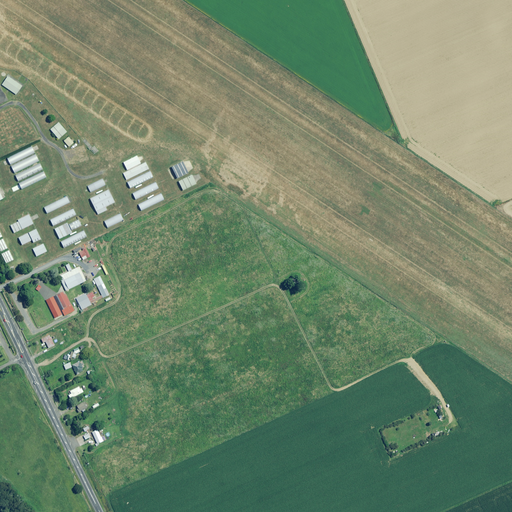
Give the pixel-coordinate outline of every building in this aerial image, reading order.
[(2,85),(16,95),(22,86),(8,76),(2,85)] [(59,139),(67,132),(58,122),(50,129),(59,139)] [(74,143),(68,137),(63,141),(69,147),(74,143)] [(10,166),(35,153),(31,146),(6,158),(10,166)] [(14,174),(39,162),(35,154),(10,166),(14,174)] [(126,170),(140,163),(136,156),(122,163),(126,170)] [(177,179),(188,173),(183,161),(171,167),(177,179)] [(126,180),(149,169),(146,162),(123,174),(126,180)] [(18,182),(43,170),(40,164),(15,176),(18,182)] [(21,190),(46,178),(43,171),(18,184),(21,190)] [(130,189),(153,178),(150,171),(127,182),(130,189)] [(197,184),(192,174),(178,181),(183,191),(197,184)] [(90,193),(106,185),(103,179),(87,186),(90,193)] [(136,200),(159,189),(156,182),(132,193),(136,200)] [(115,203),(108,190),(90,199),(98,215),(107,210),(106,207),(115,203)] [(141,211),(164,200),(161,194),(138,205),(141,211)] [(44,207),(47,214),(70,203),(67,196),(44,207)] [(53,226),(76,215),(73,209),(50,220),(53,226)] [(107,228),(123,220),(120,213),(104,221),(107,228)] [(29,214),(17,220),(18,222),(22,229),(33,224),(29,214)] [(72,231),(82,226),(78,220),(69,224),(72,231)] [(14,233),(22,229),(18,222),(10,226),(14,233)] [(67,223),(54,229),(59,239),(72,233),(67,223)] [(36,229),(28,233),(33,243),(41,239),(36,229)] [(64,249),(87,237),(84,230),(60,242),(64,249)] [(31,241),(28,233),(18,238),(22,245),(31,241)] [(36,257),(47,251),(44,244),(32,249),(36,257)] [(90,256),(85,247),(82,249),(83,250),(79,253),(83,260),(90,256)] [(14,260),(9,250),(2,254),(6,263),(14,260)] [(77,268),(58,278),(64,290),(83,280),(77,268)] [(91,277),(100,296),(106,293),(97,274),(91,277)] [(61,291),(53,295),(60,308),(67,304),(61,291)] [(73,297),(79,308),(88,304),(82,293),(73,297)] [(57,310),(51,296),(45,299),(51,313),(57,310)] [(35,325),(42,321),(36,309),(29,313),(35,325)] [(52,339),(50,335),(41,339),(43,343),(45,342),(48,348),(54,345),(51,339),(52,339)] [(83,368),(80,362),(72,365),(77,375),(80,374),(79,373),(83,371),(81,368),(83,368)] [(83,392),(80,386),(70,392),(71,394),(68,395),(70,399),(83,392)] [(79,413),(80,412),(82,415),(86,412),(84,409),(87,408),(83,402),(76,406),(78,409),(76,409),(79,413)] [(433,429),(434,431),(435,436),(440,435),(439,430),(436,430),(435,427),(431,428),(432,430),(433,429)] [(103,441),(97,430),(92,433),(97,444),(103,441)]
